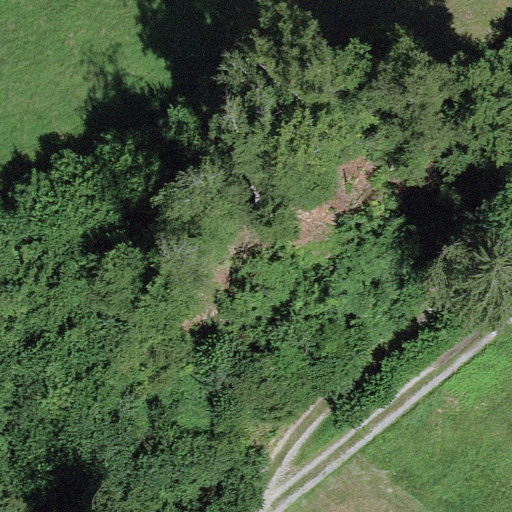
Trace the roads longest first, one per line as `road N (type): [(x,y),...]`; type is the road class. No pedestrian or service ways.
road 1 (track): [(255,511),(284,449),(342,385),(511,235)]
road 2 (track): [(511,310),(273,511)]
